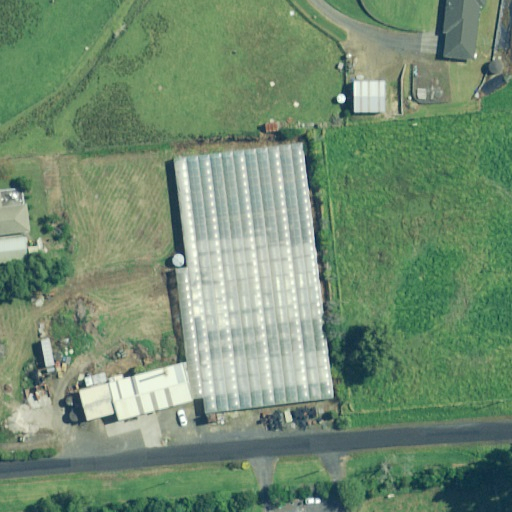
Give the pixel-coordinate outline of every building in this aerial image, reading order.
[(439,0),(436,34),(440,34),(438,57),(471,61),(477,5),(483,6),(483,0),(439,0)] [(483,64),(483,65),(483,67),(483,69),(484,71),(485,72),(486,73),(488,74),(489,75),(491,76),(493,76),(494,76),(496,75),(498,74),(499,73),(501,72),(502,71),(502,69),(503,67),(503,66),(503,64),(502,62),(502,61),(501,59),(500,58),(498,57),(496,56),(495,56),(493,55),(491,56),(490,56),(488,57),(486,58),(485,59),(484,60),(483,62),(483,64)] [(355,112),(387,112),(394,112),(394,87),(387,87),(387,81),(355,81),(355,112)] [(186,271),(176,272),(196,397),(203,396),(205,414),(333,399),(305,143),(173,158),(186,271)] [(0,189),(0,265),(29,262),(25,234),(31,233),(26,197),(17,198),(16,188),(0,189)] [(180,367),(80,395),(88,425),(112,418),(114,426),(191,405),(180,367)]
